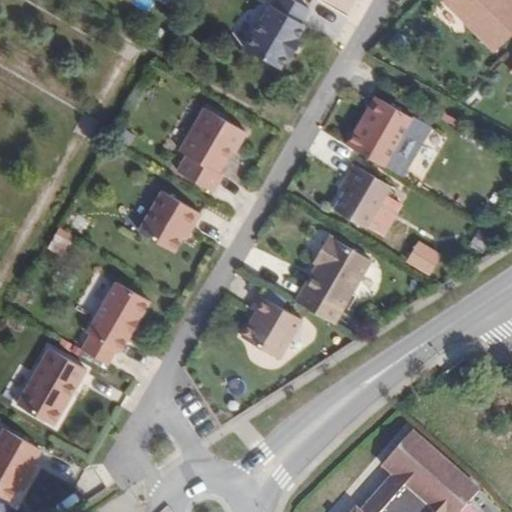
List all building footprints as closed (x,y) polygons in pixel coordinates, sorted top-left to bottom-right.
[(285,46),(289,38),(286,36),(294,22),(289,19),(297,5),(286,0),(262,0),(261,4),(257,2),(234,46),(270,66),(277,52),(281,54),(285,46)] [(491,52),(511,30),(511,0),(445,0),(442,3),(491,52)] [(358,133),(353,130),(344,145),(399,176),(427,126),(377,98),(364,121),(361,127),(358,133)] [(231,156),(242,134),(200,110),(177,154),(183,157),(174,174),(209,194),(218,177),(215,176),(224,158),(226,154),(231,156)] [(361,127),(364,121),(359,118),(353,130),(358,133),(361,127)] [(343,177),(348,180),(345,186),(341,193),(332,209),(382,237),(399,207),(381,197),(389,184),(350,164),(343,177)] [(345,186),(348,180),(343,177),(336,190),(341,193),(345,186)] [(189,232),(198,216),(159,194),(137,236),(173,254),(179,240),(182,235),(185,230),(189,232)] [(485,251),(493,236),(479,228),(470,244),(485,251)] [(184,242),(189,232),(185,230),(182,235),(179,240),(184,242)] [(56,236),(48,249),(61,257),(69,244),(56,236)] [(444,251),(418,236),(405,258),(431,272),(444,251)] [(331,325),(367,260),(324,237),(314,254),(319,256),(317,260),(314,265),(293,304),(331,325)] [(317,260),(319,256),(314,254),(309,262),(314,265),(317,260)] [(131,330),(145,304),(111,286),(84,338),(87,339),(79,355),(104,369),(112,353),(118,356),(131,330)] [(278,360),(299,320),(256,297),(249,311),(253,313),(248,322),(239,339),(278,360)] [(66,404),(83,374),(46,354),(14,411),(52,431),(62,414),(58,412),(60,407),(63,403),(66,404)] [(62,414),(66,404),(63,403),(60,407),(58,412),(62,414)] [(459,511),(476,493),(409,434),(379,467),(390,477),(358,511),(353,511),(352,511),(459,511)] [(26,488),(34,472),(31,470),(39,456),(2,436),(0,439),(0,504),(9,510),(16,496),(19,491),(21,486),(26,488)] [(20,498),(26,488),(21,486),(19,491),(16,496),(20,498)]
